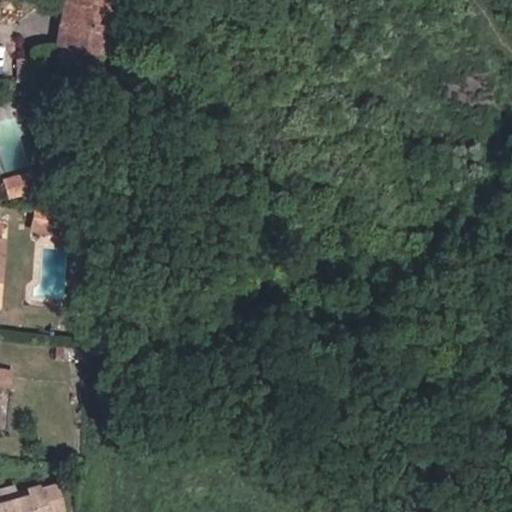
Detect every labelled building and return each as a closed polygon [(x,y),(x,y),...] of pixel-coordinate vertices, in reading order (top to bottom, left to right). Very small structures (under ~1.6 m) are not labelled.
[(101,11),(102,0),(57,0),(46,69),(98,77),(108,12),(101,11)] [(36,89),(38,68),(23,67),(23,88),(36,89)] [(31,178),(16,181),(19,197),(35,194),(31,178)] [(16,181),(0,184),(0,194),(1,201),(19,197),(16,181)] [(28,232),(47,235),(48,222),(56,223),(57,216),(31,212),(28,232)] [(48,222),(47,235),(61,238),(64,217),(57,216),(56,223),(48,222)] [(0,370),(0,388),(11,390),(13,373),(0,370)] [(0,511),(54,511),(57,511),(50,490),(23,498),(22,495),(0,500),(0,511)]
